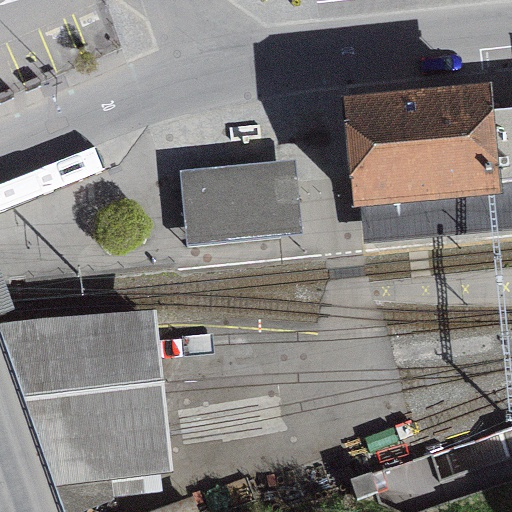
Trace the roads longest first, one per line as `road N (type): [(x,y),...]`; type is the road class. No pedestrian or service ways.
road 1 (residential): [(216,60),(511,28)]
road 2 (residential): [(0,149),(216,60)]
